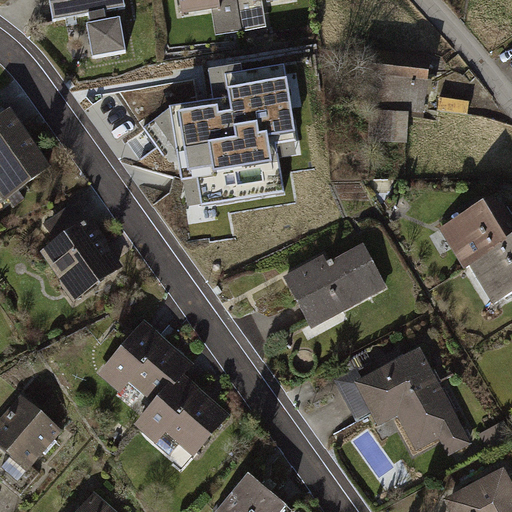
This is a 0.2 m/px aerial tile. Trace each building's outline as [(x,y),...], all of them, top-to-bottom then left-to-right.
[(124,0),(47,0),(52,24),(88,17),(90,27),(87,27),(93,61),(127,55),(121,21),(109,23),(107,14),(126,11),(124,0)] [(178,0),(182,19),(212,14),(216,38),(267,29),(263,5),(293,0),(292,0),(178,0)] [(432,60),(363,51),(360,111),(370,112),(410,114),(426,115),(426,112),(442,113),(444,101),(436,100),(437,90),(433,90),(434,82),(429,82),(432,60)] [(285,69),(226,79),(230,101),(169,111),(182,184),(196,181),(201,210),(286,196),(278,148),(297,145),(285,69)] [(410,114),(370,112),(368,143),(408,145),(410,114)] [(10,113),(0,119),(0,196),(5,204),(52,171),(10,113)] [(511,224),(495,197),(439,231),(464,272),(471,268),(495,306),(511,295),(511,224)] [(55,245),(40,255),(59,282),(62,289),(74,305),(124,270),(109,250),(107,241),(90,219),(87,221),(79,210),(70,207),(43,227),(55,245)] [(324,258),(284,279),(312,331),(389,290),(365,246),(328,266),(324,258)] [(195,366),(144,322),(97,376),(120,397),(130,386),(154,406),(135,429),(156,447),(167,434),(194,457),(229,417),(184,379),(195,366)] [(356,370),(335,382),(357,423),(371,416),(378,430),(397,420),(417,454),(440,442),(449,459),(472,446),(420,352),(364,384),(356,370)] [(21,397),(0,421),(0,449),(10,459),(1,470),(19,485),(63,433),(21,397)] [(511,434),(504,421),(479,435),(488,451),(511,437),(511,434)] [(511,511),(511,483),(505,471),(445,504),(448,511),(511,511)] [(286,511),(290,508),(251,474),(217,511),(286,511)] [(114,511),(94,495),(79,511),(114,511)]
